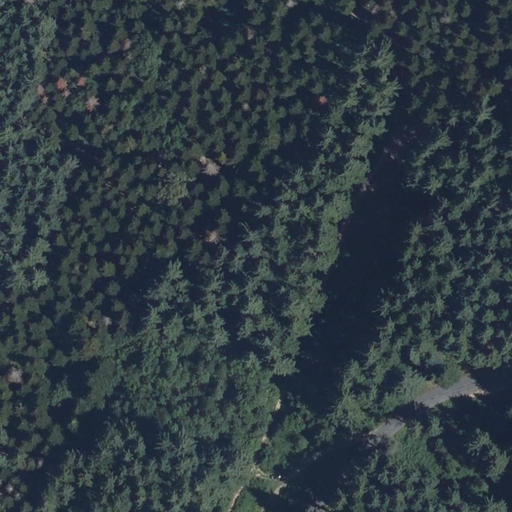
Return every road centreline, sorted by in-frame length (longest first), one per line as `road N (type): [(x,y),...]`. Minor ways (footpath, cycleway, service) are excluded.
road 1 (track): [(394,127),(237,511)]
road 2 (tertiary): [(511,375),(427,408),(348,464),(313,511)]
road 3 (track): [(411,0),(394,127)]
